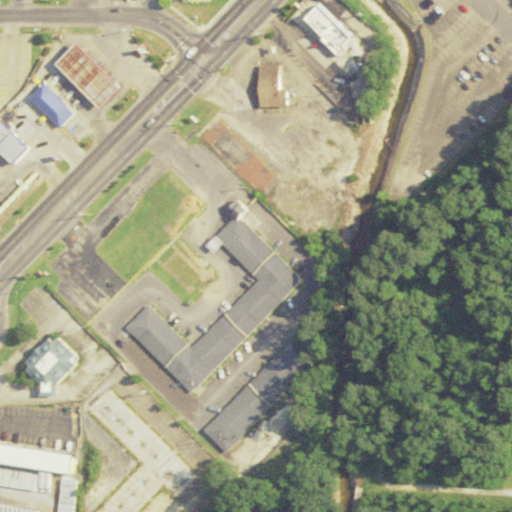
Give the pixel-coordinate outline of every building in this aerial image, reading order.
[(327,4),(360,35),(352,44),(355,47),(348,55),(334,42),(337,40),(314,17),(327,4)] [(79,43),(125,86),(104,107),(59,64),(79,43)] [(265,107),(264,65),(283,65),(283,90),(291,90),(291,107),(265,107)] [(46,85),(75,115),(61,129),(32,99),(46,85)] [(1,149),(0,150),(0,117),(16,133),(32,148),(17,164),(1,149)] [(0,201),(0,181),(10,170),(30,189),(9,210),(0,201)] [(207,208),(170,171),(93,249),(130,285),(207,208)] [(194,392),(126,325),(146,304),(189,347),(256,280),(213,238),(237,213),(305,281),(194,392)] [(83,362),(55,335),(23,369),(51,395),(83,362)] [(205,431),(295,340),(318,363),(228,454),(205,431)] [(95,511),(143,464),(86,408),(109,385),(199,475),(176,497),(166,487),(141,511),(95,511)] [(0,442),(0,461),(76,472),(78,454),(0,442)] [(0,468),(0,486),(50,493),(52,477),(0,468)] [(58,511),(62,478),(79,480),(75,511),(58,511)]
